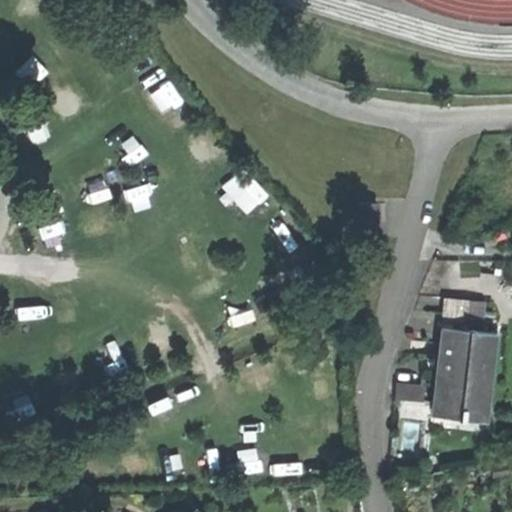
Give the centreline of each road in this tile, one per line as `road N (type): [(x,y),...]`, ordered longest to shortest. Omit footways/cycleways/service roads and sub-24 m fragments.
road 1 (residential): [(443,120),(367,403),(375,511)]
road 2 (residential): [(443,120),(342,102),(238,40),(196,0)]
